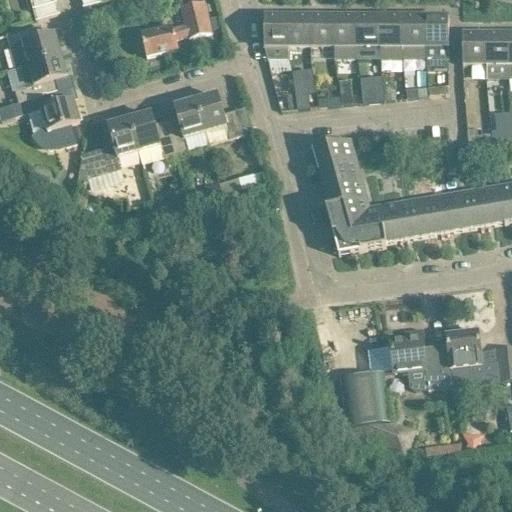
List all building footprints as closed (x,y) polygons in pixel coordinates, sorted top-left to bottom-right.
[(57,5),(55,0),(30,0),(33,12),(57,5)] [(108,4),(106,0),(80,0),(84,11),(108,4)] [(173,30),(141,38),(147,61),(179,53),(177,43),(188,40),(189,43),(212,37),(202,0),(178,0),(181,12),(186,28),(174,31),(173,30)] [(61,18),(57,5),(33,12),(37,24),(61,18)] [(288,64),(288,50),(288,21),(265,21),(265,50),(269,65),(288,64)] [(311,50),(311,21),(288,21),(288,50),(311,50)] [(334,50),(334,21),(311,21),(311,50),(334,50)] [(357,51),(357,21),(334,21),(334,50),(334,63),(357,63),(357,51)] [(380,50),(380,21),(357,21),(357,51),(380,50)] [(403,63),(403,21),(380,21),(380,50),(380,63),(403,63)] [(426,63),(426,21),(403,21),(403,63),(426,63)] [(449,63),(449,21),(426,21),(426,63),(449,63)] [(56,38),(44,41),(41,29),(7,39),(16,72),(62,59),(56,38)] [(487,68),(487,39),(463,39),(463,68),(487,68)] [(509,82),(509,39),(487,39),(487,68),(486,82),(509,82)] [(16,72),(7,75),(13,98),(15,98),(18,108),(51,98),(60,96),(56,84),(68,81),(62,59),(16,72)] [(386,105),(385,96),(384,96),(382,80),(361,83),(363,107),(386,105)] [(306,84),(295,85),(298,109),(309,108),(306,84)] [(439,91),(428,92),(429,101),(440,100),(449,99),(449,90),(439,91)] [(429,101),(428,92),(418,93),(419,102),(429,101)] [(395,95),(385,96),(386,105),(396,104),(395,95)] [(54,110),(51,98),(18,108),(18,109),(0,114),(0,123),(1,127),(42,116),(47,132),(40,134),(32,141),(33,142),(37,145),(44,150),(48,152),(52,152),(60,151),(64,149),(66,152),(77,149),(71,129),(81,127),(74,105),(54,110)] [(218,98),(197,104),(205,137),(226,131),(230,143),(253,136),(246,112),(223,118),(218,98)] [(352,99),(341,100),(342,109),(353,108),(352,99)] [(341,100),(331,101),(332,110),(342,109),(341,100)] [(205,137),(197,104),(175,110),(178,122),(167,125),(176,159),(188,155),(184,143),(205,137)] [(296,105),(285,106),(286,115),(297,114),(296,105)] [(152,117),(130,123),(139,155),(143,168),(164,162),(176,159),(167,125),(155,128),(152,117)] [(118,161),(139,155),(130,123),(109,129),(114,149),(84,158),(80,177),(89,183),(122,174),(118,161)] [(481,126),(467,128),(468,140),(469,149),(493,146),(492,138),(482,138),(481,126)] [(511,144),(511,133),(503,134),(503,137),(492,138),(493,146),(511,144)] [(351,143),(312,153),(319,175),(320,175),(357,165),(351,143)] [(357,165),(320,175),(325,193),(362,183),(357,165)] [(367,201),(362,183),(325,193),(330,212),(367,201)] [(218,186),(206,190),(210,204),(222,200),(218,186)] [(511,227),(511,187),(498,189),(505,227),(505,229),(511,227)] [(505,227),(498,189),(479,193),(485,231),(505,227)] [(485,231),(479,193),(459,196),(465,234),(485,231)] [(465,234),(459,196),(439,200),(445,237),(465,234)] [(187,197),(177,200),(180,212),(190,209),(187,197)] [(445,237),(439,200),(419,203),(426,241),(445,237)] [(386,247),(380,210),(370,211),(367,201),(330,212),(326,213),(336,249),(342,247),(349,252),(350,258),(387,251),(386,247)] [(426,241),(419,203),(399,206),(406,244),(426,241)] [(406,244),(399,206),(380,210),(386,247),(406,244)] [(447,338),(448,348),(451,373),(452,372),(454,392),(466,390),(472,383),(470,369),(498,366),(500,384),(511,383),(511,352),(481,356),(478,334),(447,338)] [(451,373),(448,348),(424,351),(423,341),(391,345),(394,377),(408,375),(410,392),(416,396),(454,392),(452,372),(451,373)] [(385,377),(341,383),(347,431),(391,427),(385,377)]
